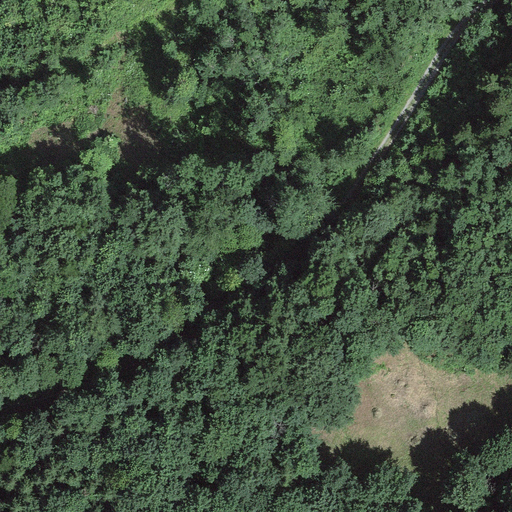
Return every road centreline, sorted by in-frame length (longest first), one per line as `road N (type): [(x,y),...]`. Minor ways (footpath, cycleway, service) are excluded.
road 1 (track): [(0,405),(85,384),(275,274),(344,206),(489,0)]
road 2 (track): [(179,0),(52,78),(0,99)]
